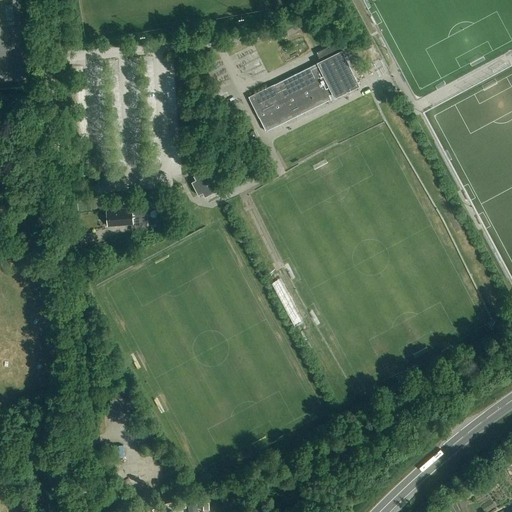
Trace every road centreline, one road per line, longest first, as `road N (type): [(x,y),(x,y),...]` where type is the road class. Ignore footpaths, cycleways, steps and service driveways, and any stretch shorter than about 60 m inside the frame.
road 1 (residential): [(84,511),(44,0)]
road 2 (primary): [(380,511),(511,401)]
